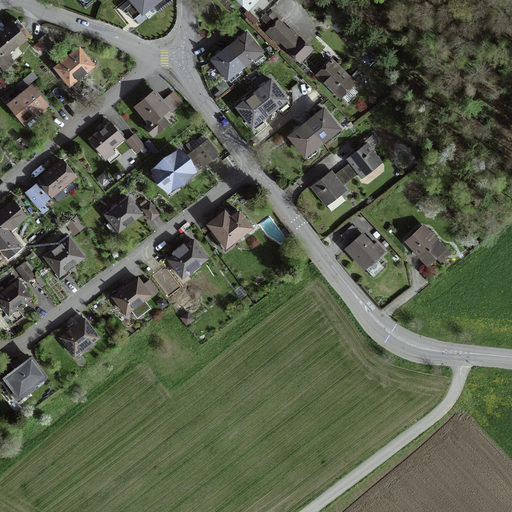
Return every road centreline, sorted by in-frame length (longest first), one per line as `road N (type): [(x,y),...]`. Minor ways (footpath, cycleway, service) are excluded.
road 1 (motorway): [(511,408),(340,464),(122,511)]
road 2 (residential): [(256,167),(22,342),(0,344)]
road 3 (track): [(462,352),(448,402),(308,511)]
road 4 (residential): [(0,187),(153,56)]
road 5 (residential): [(256,167),(374,319)]
road 6 (residential): [(153,56),(4,0)]
road 7 (unclassified): [(374,319),(423,348),(511,357)]
road 8 (residential): [(177,56),(256,167)]
